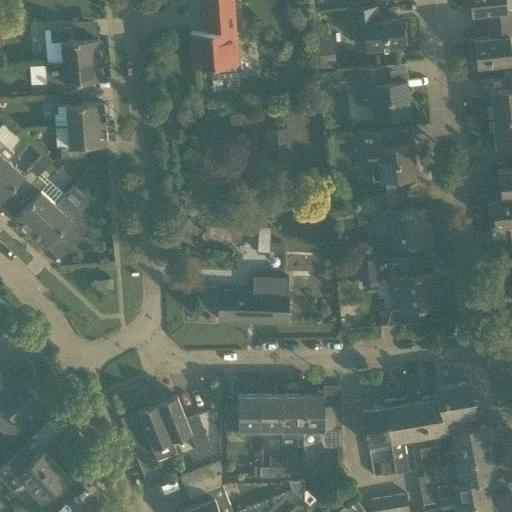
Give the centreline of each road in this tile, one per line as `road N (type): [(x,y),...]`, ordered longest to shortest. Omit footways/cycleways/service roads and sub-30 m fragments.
road 1 (residential): [(476,340),(439,0)]
road 2 (residential): [(140,332),(152,306),(131,0)]
road 3 (residential): [(345,349),(173,362),(140,332)]
road 4 (residential): [(412,483),(384,483),(362,456),(345,349)]
road 5 (residential): [(151,511),(80,365)]
road 6 (residential): [(80,365),(43,303),(0,259)]
road 7 (residential): [(476,340),(345,349)]
